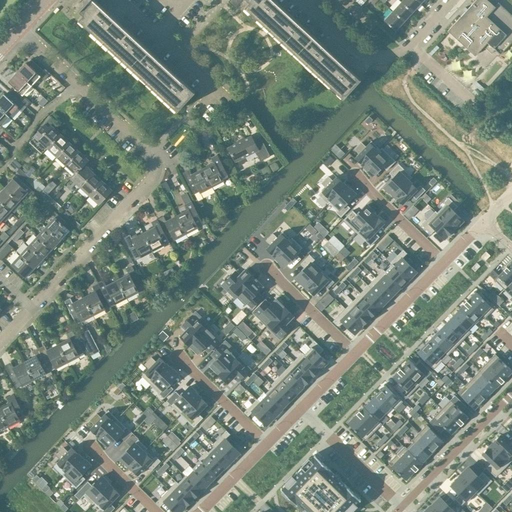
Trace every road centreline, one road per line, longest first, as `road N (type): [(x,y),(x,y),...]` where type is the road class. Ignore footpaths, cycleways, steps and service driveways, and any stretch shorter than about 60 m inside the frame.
road 1 (residential): [(73,82),(153,156),(156,173),(31,308)]
road 2 (residential): [(382,67),(510,193)]
road 3 (residential): [(511,393),(402,506)]
road 4 (residential): [(198,110),(215,91),(158,36),(187,0)]
road 5 (residential): [(301,408),(402,506)]
road 6 (residential): [(443,262),(354,355)]
road 7 (residential): [(178,356),(266,445)]
road 8 (unknown): [(229,408),(142,496)]
road 9 (residential): [(354,177),(443,262)]
road 10 (residential): [(267,268),(354,355)]
